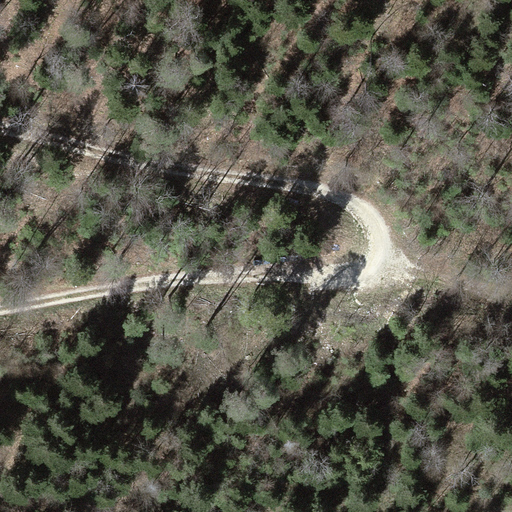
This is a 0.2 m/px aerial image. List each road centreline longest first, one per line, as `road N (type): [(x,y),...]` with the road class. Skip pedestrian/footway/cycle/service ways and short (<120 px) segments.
road 1 (track): [(0,307),(127,286),(330,276),(374,259),(382,240),(377,221),(355,205),(310,191),(0,127)]
road 2 (track): [(374,259),(511,294)]
